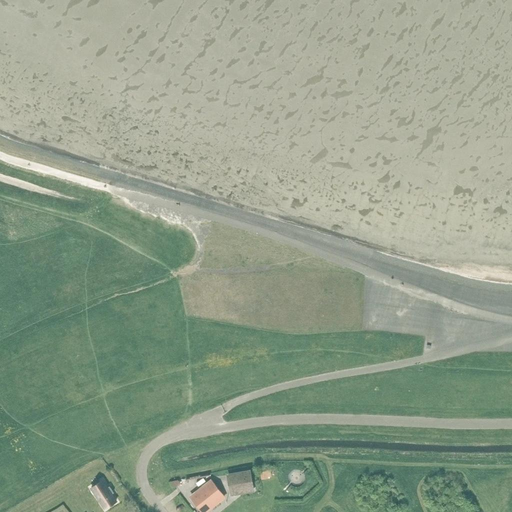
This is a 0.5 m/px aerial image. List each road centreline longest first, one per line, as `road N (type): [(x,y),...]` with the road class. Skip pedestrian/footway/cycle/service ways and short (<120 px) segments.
road 1 (unclassified): [(0,155),(269,234),(511,323)]
road 2 (unclassified): [(161,511),(142,462),(173,435),(291,420),(511,423)]
